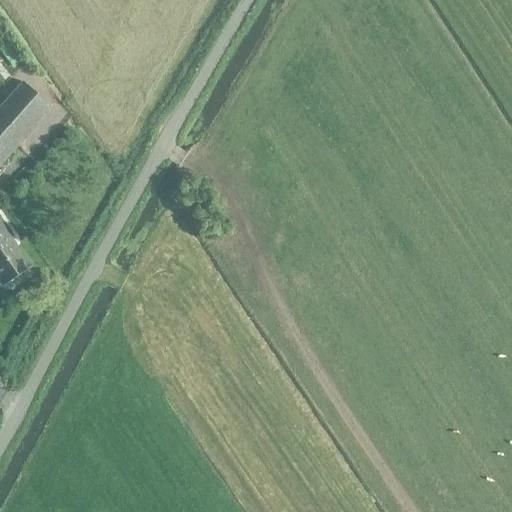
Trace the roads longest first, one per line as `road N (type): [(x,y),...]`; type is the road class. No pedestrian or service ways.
road 1 (unclassified): [(0,445),(246,0)]
road 2 (track): [(403,511),(305,360),(227,199),(202,173),(158,151)]
